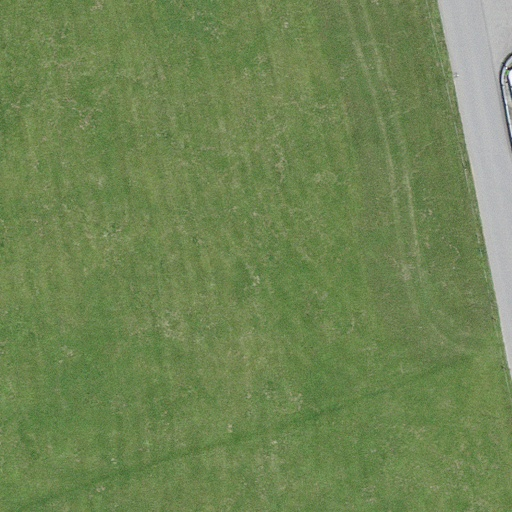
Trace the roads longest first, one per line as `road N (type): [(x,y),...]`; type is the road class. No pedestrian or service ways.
road 1 (primary): [(152,0),(511,493)]
road 2 (tertiary): [(511,198),(471,0)]
